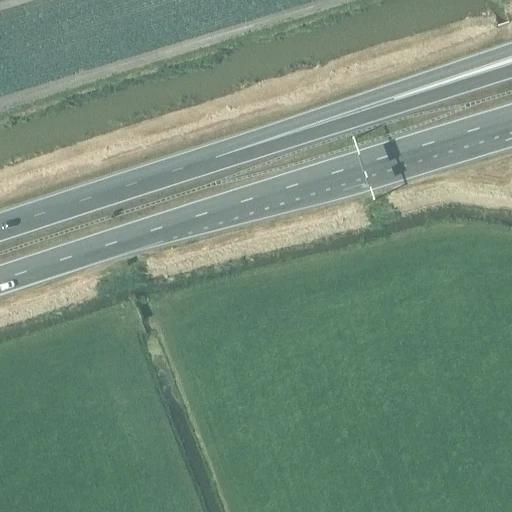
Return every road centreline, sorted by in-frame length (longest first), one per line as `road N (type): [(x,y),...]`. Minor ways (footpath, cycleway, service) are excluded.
road 1 (trunk): [(0,280),(511,120)]
road 2 (trunk): [(511,54),(216,157)]
road 3 (trunk): [(511,69),(216,157)]
road 4 (trunk): [(216,157),(0,229)]
